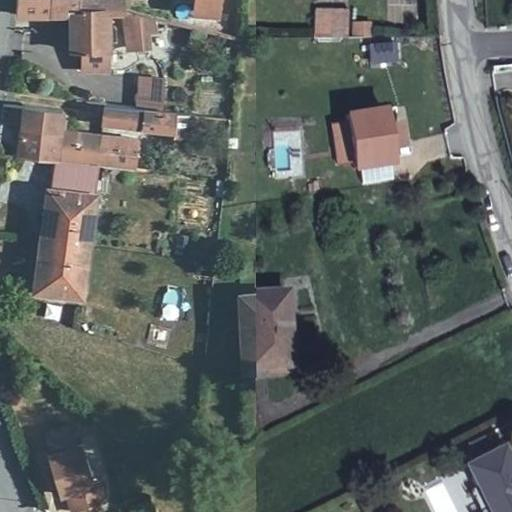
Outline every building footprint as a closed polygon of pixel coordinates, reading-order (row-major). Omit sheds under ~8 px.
[(17,0),(18,11),(50,11),(50,0),(17,0)] [(79,0),(50,0),(50,11),(71,11),(71,8),(79,8),(79,0)] [(120,9),(123,10),(122,0),(79,0),(79,8),(71,8),(71,11),(72,30),(72,42),(72,47),(84,47),(83,67),(108,67),(108,47),(109,47),(109,10),(120,9)] [(195,0),(194,10),(218,13),(220,0),(195,0)] [(153,30),(153,18),(123,10),(120,9),(123,24),(138,22),(139,31),(146,30),(153,30)] [(347,19),(347,10),(315,10),(315,37),(324,37),(345,37),(347,19)] [(138,22),(123,24),(127,47),(141,46),(139,31),(138,22)] [(350,22),(350,37),(368,37),(368,22),(350,22)] [(72,30),(61,30),(62,42),(72,42),(72,30)] [(147,45),(146,30),(139,31),(141,46),(147,45)] [(136,100),(163,100),(163,73),(137,73),(136,100)] [(185,136),(188,114),(106,104),(103,121),(174,131),(174,134),(185,136)] [(352,166),(390,161),(382,109),(382,108),(343,114),(352,166)] [(98,165),(101,135),(63,130),(65,115),(25,109),(19,155),(98,165)] [(98,165),(152,171),(157,142),(101,135),(98,165)] [(49,187),(42,238),(90,245),(97,195),(49,187)] [(42,238),(34,289),(83,296),(90,245),(42,238)] [(285,290),(241,293),(243,367),(288,364),(285,290)] [(70,423),(44,433),(51,454),(49,455),(61,493),(68,491),(74,511),(105,502),(100,481),(94,482),(82,443),(77,444),(70,423)] [(469,445),(476,459),(493,451),(485,436),(469,445)] [(511,511),(511,466),(502,446),(493,451),(476,459),(465,465),(476,486),(489,511),(511,511)] [(489,511),(476,486),(469,490),(480,511),(489,511)]
